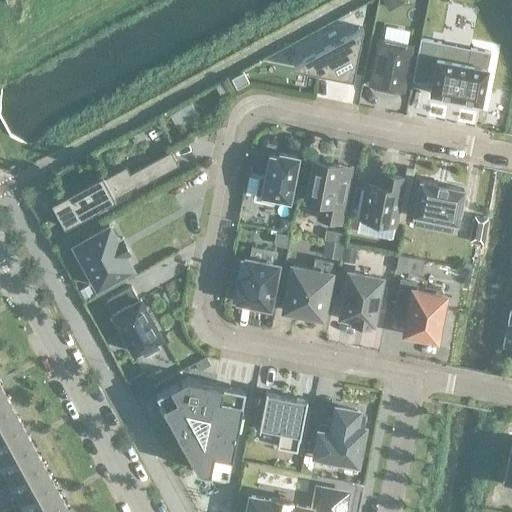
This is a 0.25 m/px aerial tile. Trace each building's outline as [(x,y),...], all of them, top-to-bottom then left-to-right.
[(351,80),(362,28),(301,61),(307,71),(351,80)] [(419,38),(411,80),(430,84),(429,91),(428,91),(428,93),(430,93),(448,97),(450,97),(458,98),(458,99),(460,99),(478,102),(478,103),(480,103),(480,101),(490,52),(469,48),(466,63),(437,58),(440,42),(419,38)] [(410,45),(378,39),(369,84),(401,90),(410,45)] [(231,79),(236,89),(248,83),(243,73),(231,79)] [(227,92),(222,83),(216,86),(221,95),(227,92)] [(313,110),(353,115),(355,94),(316,89),(313,110)] [(177,165),(170,151),(129,173),(125,166),(103,178),(101,175),(50,203),(63,227),(114,199),(113,198),(135,186),(135,188),(177,165)] [(262,155),(250,153),(247,165),(259,167),(262,155)] [(296,157),(279,153),(278,157),(268,155),(264,176),(258,175),(253,199),(271,203),(272,197),(288,200),(296,157)] [(338,165),(312,160),(304,199),(320,202),(317,218),(339,222),(348,179),(335,176),(338,165)] [(403,177),(395,222),(402,223),(413,169),(403,167),(401,177),(403,177)] [(401,177),(380,173),(377,186),(365,184),(358,219),(394,226),(395,222),(403,177),(401,177)] [(419,182),(412,214),(456,222),(457,216),(459,216),(462,201),(460,200),(462,191),(462,189),(460,188),(460,189),(446,186),(444,185),(437,184),(435,183),(435,184),(421,181),(419,180),(418,182),(419,182)] [(256,213),(254,227),(272,230),(274,216),(256,213)] [(108,226),(73,245),(96,287),(131,268),(108,226)] [(324,230),(322,238),(342,242),(344,233),(324,230)] [(287,234),(275,232),(273,241),(276,245),(285,247),(287,234)] [(342,242),(333,240),(330,256),(339,258),(342,242)] [(355,246),(342,244),(339,260),(352,262),(355,246)] [(397,255),(395,270),(412,273),(415,259),(397,255)] [(331,261),(313,258),(311,270),(291,266),(283,309),(285,309),(285,307),(297,309),(297,312),(321,316),(331,261)] [(275,265),(245,259),(245,261),(241,260),(239,273),(243,274),(240,285),(236,284),(234,297),(238,298),(237,300),(267,306),(275,265)] [(380,278),(348,272),(340,315),(353,318),(352,322),(368,325),(368,321),(371,321),(380,278)] [(400,279),(395,305),(397,305),(398,304),(407,306),(407,307),(408,307),(404,333),(435,339),(443,295),(439,295),(440,290),(424,287),(423,291),(413,290),(415,282),(400,279)] [(87,286),(79,290),(84,300),(92,296),(87,286)] [(130,287),(105,300),(113,313),(111,314),(132,353),(139,349),(142,356),(157,348),(153,341),(160,338),(152,323),(152,321),(151,322),(148,314),(147,313),(139,299),(137,300),(130,287)] [(205,357),(194,363),(198,371),(209,365),(205,357)] [(244,389),(185,377),(154,394),(196,469),(226,475),(244,389)] [(0,389),(0,413),(12,407),(2,388),(0,389)] [(266,391),(265,390),(257,429),(258,430),(259,427),(279,431),(276,447),(295,451),(306,398),(304,398),(304,400),(288,397),(266,393),(266,391)] [(330,433),(318,431),(313,454),(355,462),(362,427),(361,427),(364,416),(356,414),(356,411),(335,406),(330,433)] [(0,413),(0,438),(22,426),(12,407),(0,413)] [(0,438),(0,463),(33,445),(22,426),(0,438)] [(511,440),(511,441),(502,485),(511,486),(511,440)] [(0,463),(0,467),(8,483),(43,464),(33,445),(0,463)] [(53,483),(43,464),(8,483),(19,502),(53,483)] [(19,502),(24,511),(45,511),(64,502),(53,483),(19,502)] [(250,495),(246,511),(341,511),(345,493),(317,488),(314,508),(250,495)] [(69,511),(64,502),(45,511),(69,511)]
